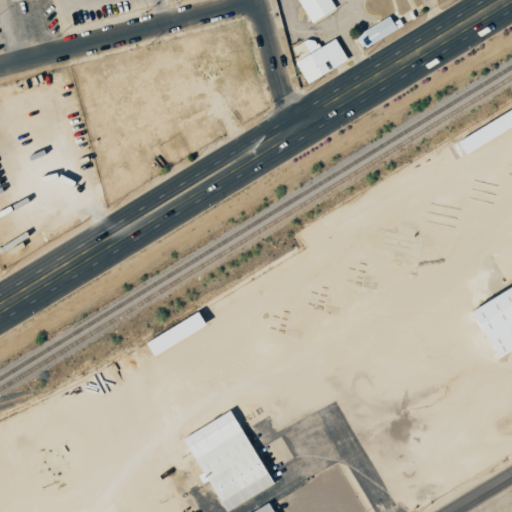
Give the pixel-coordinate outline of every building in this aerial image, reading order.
[(298,0),(312,22),(336,8),(331,0),(298,0)] [(355,37),(362,49),(403,24),(399,19),(393,23),(389,16),(355,37)] [(292,47),(297,56),(293,58),(308,83),(347,58),(335,37),(319,47),(315,39),(306,40),(292,47)] [(511,125),(511,108),(453,141),(461,154),(511,125)] [(511,278),(463,305),(491,356),(511,345),(511,278)] [(142,340),(148,354),(203,329),(197,315),(142,340)] [(180,436),(202,482),(206,480),(222,511),(269,487),(231,410),(180,436)] [(273,511),(268,503),(251,511),(273,511)]
